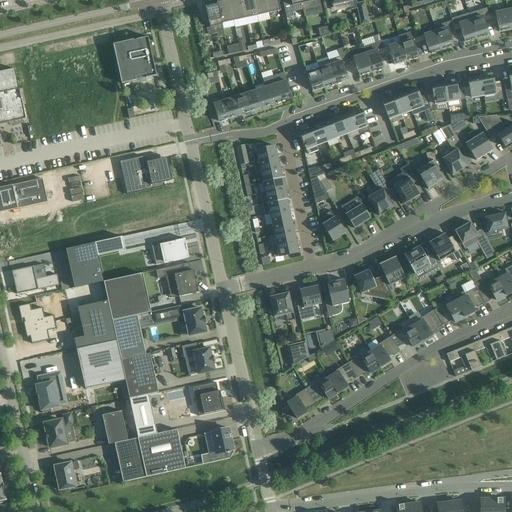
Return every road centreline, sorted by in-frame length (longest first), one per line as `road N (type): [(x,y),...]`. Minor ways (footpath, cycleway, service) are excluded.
road 1 (residential): [(511,47),(447,61),(281,126)]
road 2 (residential): [(511,481),(271,509)]
road 3 (residential): [(258,450),(316,428),(421,355)]
road 4 (residential): [(36,511),(0,347)]
road 5 (residential): [(222,290),(258,450)]
road 6 (unclassified): [(0,36),(159,2)]
road 7 (residential): [(192,140),(222,290)]
road 8 (residential): [(312,268),(281,126)]
road 9 (residential): [(159,2),(192,140)]
